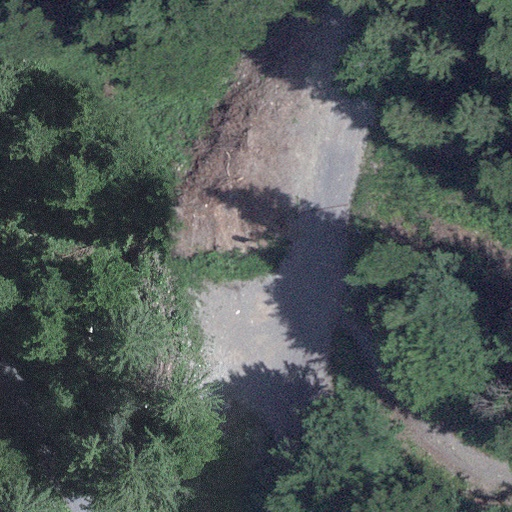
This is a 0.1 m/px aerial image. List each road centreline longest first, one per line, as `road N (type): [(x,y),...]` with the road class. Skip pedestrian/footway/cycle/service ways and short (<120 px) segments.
road 1 (track): [(329,283),(373,0)]
road 2 (track): [(329,283),(373,332),(421,429),(464,469),(511,485)]
road 3 (track): [(297,511),(307,486),(329,283)]
road 4 (track): [(0,369),(88,511)]
